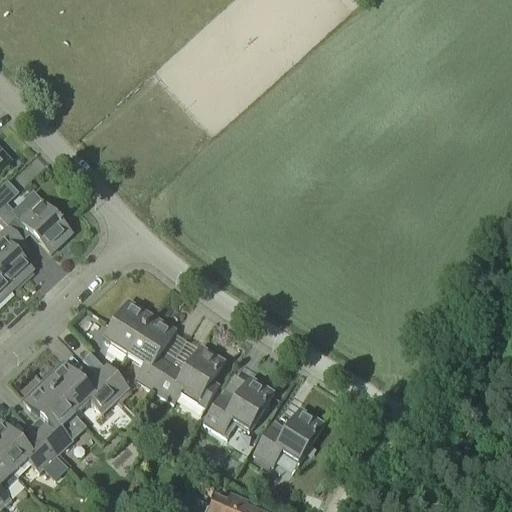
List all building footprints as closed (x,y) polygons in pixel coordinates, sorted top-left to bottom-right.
[(0,175),(10,166),(0,155),(0,175)] [(0,204),(0,223),(7,230),(10,233),(19,225),(14,219),(0,204)] [(19,214),(14,219),(19,225),(50,258),(70,238),(61,228),(62,228),(59,225),(58,225),(39,205),(24,220),(19,214)] [(0,241),(1,242),(0,242),(0,280),(12,293),(32,274),(16,257),(24,249),(10,233),(7,230),(0,236),(0,241)] [(0,304),(12,293),(0,280),(0,304)] [(127,305),(102,345),(126,360),(151,320),(127,305)] [(151,320),(126,360),(143,371),(134,385),(154,398),(171,370),(158,362),(175,335),(151,320)] [(171,370),(154,398),(173,410),(180,399),(203,414),(219,390),(212,385),(224,366),(200,351),(182,378),(171,370)] [(63,366),(42,385),(76,421),(90,407),(102,419),(118,403),(96,380),(85,390),(63,366)] [(106,370),(96,380),(118,403),(129,393),(106,370)] [(219,401),(202,429),(226,444),(235,429),(248,437),(273,397),(249,382),(231,409),(219,401)] [(42,385),(21,405),(44,429),(33,439),(56,463),(73,447),(72,446),(86,432),(76,421),(42,385)] [(269,433),(252,460),(272,473),(281,459),(298,469),(323,429),(298,414),(281,441),(269,433)] [(56,463),(33,439),(23,449),(0,425),(0,465),(13,480),(27,466),(39,479),(44,474),(55,485),(66,474),(56,463)] [(0,465),(0,511),(3,511),(25,492),(13,480),(0,465)] [(198,482),(192,495),(210,502),(216,489),(198,482)] [(245,511),(247,509),(230,501),(227,510),(214,505),(211,511),(245,511)]
